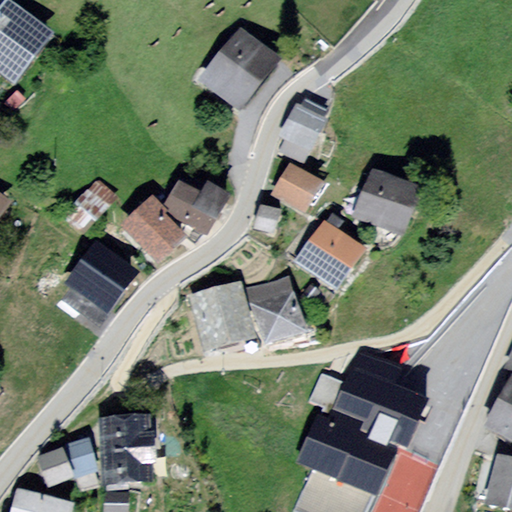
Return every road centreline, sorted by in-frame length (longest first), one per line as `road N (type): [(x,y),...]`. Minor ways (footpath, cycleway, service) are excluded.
road 1 (residential): [(0,481),(141,305),(234,233),(283,106),(402,0)]
road 2 (unknown): [(234,233),(275,245),(330,196),(356,192),(384,167)]
road 3 (residential): [(511,355),(450,511)]
